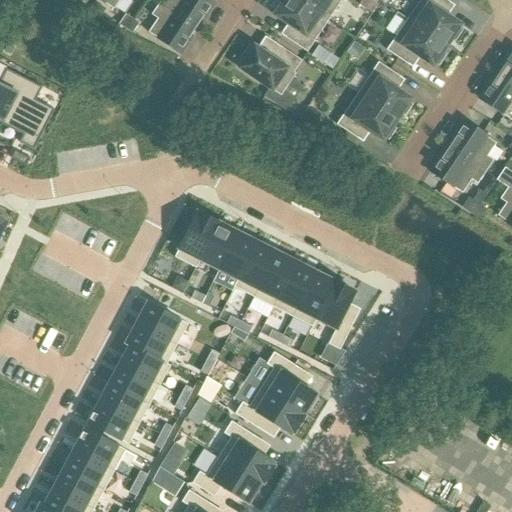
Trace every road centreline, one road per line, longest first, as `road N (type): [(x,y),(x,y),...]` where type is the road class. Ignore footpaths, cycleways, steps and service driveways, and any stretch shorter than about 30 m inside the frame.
road 1 (residential): [(285,511),(412,302),(413,286),(404,270),(198,170),(168,167)]
road 2 (residential): [(3,511),(160,209),(168,167)]
road 3 (residential): [(509,5),(404,171)]
road 4 (residential): [(168,167),(34,192),(0,180)]
